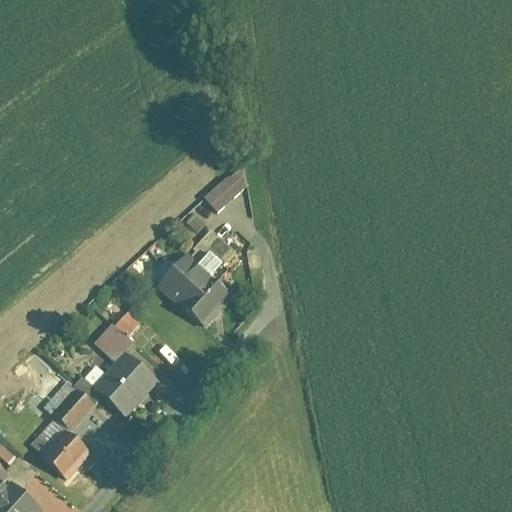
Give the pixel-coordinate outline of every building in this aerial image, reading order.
[(240,170),(209,199),(222,214),(254,184),(240,170)] [(203,203),(186,223),(197,232),(214,213),(203,203)] [(241,255),(215,233),(190,261),(216,283),(241,255)] [(189,260),(163,288),(210,330),(235,301),(216,283),(190,261),(189,260)] [(145,327),(132,315),(118,330),(132,342),(145,327)] [(118,330),(115,327),(98,346),(120,366),(129,356),(137,347),(132,342),(118,330)] [(120,366),(99,389),(131,417),(160,385),(129,356),(120,366)] [(97,407),(104,399),(84,382),(77,390),(81,393),(94,404),(97,407)] [(45,410),(57,421),(81,393),(77,390),(69,383),(45,410)] [(81,393),(57,421),(69,432),(94,404),(81,393)] [(32,448),(45,459),(69,432),(57,421),(32,448)] [(69,432),(45,459),(69,481),(93,453),(69,432)] [(20,460),(0,441),(0,458),(12,469),(20,460)] [(0,500),(0,511),(41,511),(13,486),(7,493),(0,500)]
